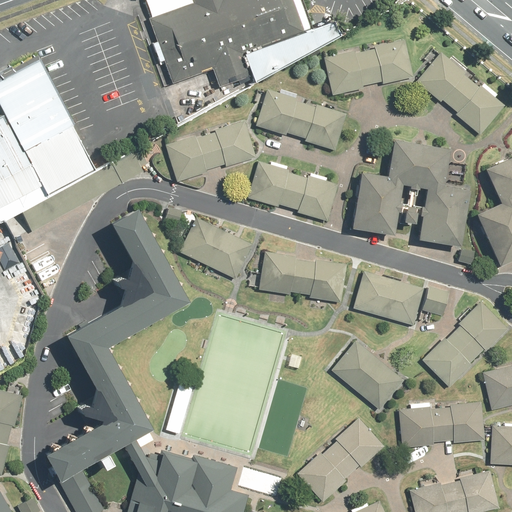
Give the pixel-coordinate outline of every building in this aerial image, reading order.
[(187,0),(188,3),(139,19),(163,88),(202,75),(210,98),(246,86),(238,63),(304,41),(290,0),(187,0)] [(402,44),(320,59),(327,95),(409,80),(402,44)] [(439,54),(414,84),(478,137),(503,107),(439,54)] [(0,222),(2,221),(99,176),(91,159),(42,57),(21,67),(0,77),(0,222)] [(261,92),(251,128),(333,151),(343,115),(261,92)] [(241,122),(163,146),(174,182),(252,159),(241,122)] [(354,173),(345,232),(389,239),(398,188),(422,192),(414,243),(457,250),(467,191),(440,186),(445,155),(387,145),(381,177),(354,173)] [(469,219),(493,272),(511,263),(511,159),(479,174),(494,207),(469,219)] [(253,163),(243,200),(325,223),(336,186),(253,163)] [(130,475),(121,511),(240,511),(244,496),(227,492),(233,468),(158,451),(155,463),(137,458),(130,446),(146,437),(100,353),(182,308),(130,213),(100,230),(124,273),(103,285),(115,307),(54,341),(88,403),(69,413),(83,437),(36,463),(50,489),(58,485),(72,511),(101,511),(103,511),(82,473),(118,454),(130,475)] [(194,217),(176,253),(232,280),(250,245),(194,217)] [(344,266),(261,254),(255,292),(337,305),(344,266)] [(360,273),(350,310),(411,327),(421,290),(360,273)] [(425,288),(419,312),(440,318),(447,294),(425,288)] [(478,304),(419,362),(446,389),(505,331),(478,304)] [(353,341),(327,372),(377,413),(403,382),(353,341)] [(511,366),(479,373),(487,410),(511,404),(511,366)] [(0,475),(0,476),(19,398),(0,392),(0,475)] [(477,404),(395,411),(398,449),(481,442),(477,404)] [(356,418),(293,476),(320,505),(383,447),(356,418)] [(511,427),(489,427),(487,465),(511,466),(511,427)] [(486,472),(405,491),(410,511),(479,511),(494,509),(486,472)] [(380,511),(377,503),(356,511),(380,511)]
